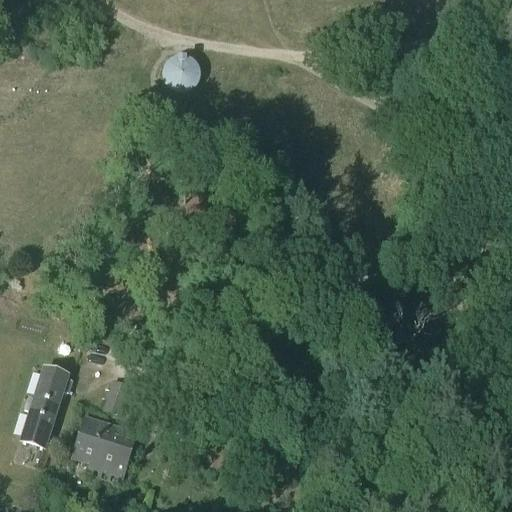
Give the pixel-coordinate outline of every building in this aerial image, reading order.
[(185,71),(174,71),(172,73),(170,76),(169,79),(168,84),(169,86),(170,89),(173,91),(175,93),(178,93),(182,92),(185,91),(189,89),(190,86),(191,83),(191,79),(190,75),(187,72),(185,71)] [(68,399),(71,387),(63,385),(64,382),(45,377),(36,405),(28,403),(24,416),(32,419),(23,447),(42,453),(59,396),(68,399)] [(118,418),(126,393),(112,388),(105,414),(118,418)] [(123,477),(134,440),(84,425),(73,462),(123,477)] [(243,460),(246,445),(217,440),(211,476),(220,478),(219,485),(231,487),(232,482),(236,482),(240,459),(243,460)]
